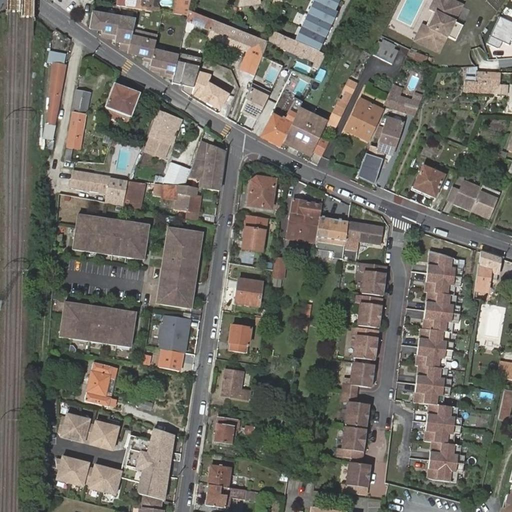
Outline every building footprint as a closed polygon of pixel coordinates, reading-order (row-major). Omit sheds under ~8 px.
[(152,11),(154,0),(117,0),(116,6),(152,11)] [(188,7),(190,1),(183,0),(177,0),(174,15),(186,16),(187,13),(188,7)] [(340,0),(310,0),(310,1),(313,2),(294,43),(305,47),(319,53),(337,13),(334,12),(340,0)] [(459,3),(452,0),(435,0),(430,10),(437,13),(429,28),(423,25),(416,40),(440,52),(448,36),(456,40),(464,25),(452,19),(459,3)] [(135,20),(92,13),(89,30),(102,32),(101,38),(115,40),(114,44),(119,45),(118,52),(127,54),(133,30),(135,20)] [(208,31),(211,22),(195,16),(187,13),(186,16),(185,23),(208,31)] [(511,21),(499,16),(487,41),(499,47),(502,41),(510,44),(511,40),(511,39),(511,21)] [(250,48),(263,53),(266,43),(211,22),(208,31),(250,48)] [(156,36),(133,30),(127,54),(127,56),(151,61),(153,50),(156,36)] [(294,43),(270,33),(268,40),(282,46),(281,48),(301,57),(302,55),(305,47),(294,43)] [(383,44),(378,41),(371,54),(391,64),(398,52),(391,48),(393,45),(385,41),(383,44)] [(305,47),(302,55),(315,61),(313,68),(318,70),(325,56),(305,47)] [(247,57),(260,62),(263,53),(250,48),(247,57)] [(178,56),(153,50),(148,72),(173,78),(178,56)] [(424,62),(425,56),(407,51),(405,57),(424,62)] [(201,59),(178,53),(178,56),(173,78),(172,83),(182,86),(180,91),(190,98),(191,95),(197,71),(201,59)] [(60,63),(62,55),(53,54),(51,62),(60,63)] [(239,71),(254,77),(260,62),(247,57),(245,56),(239,71)] [(59,105),(66,68),(53,63),(49,102),(59,105)] [(212,76),(197,71),(191,95),(219,112),(228,95),(207,83),(212,76)] [(456,81),(455,90),(464,91),(464,92),(506,95),(506,87),(499,87),(500,75),(485,74),(476,74),(475,83),(456,81)] [(335,130),(356,86),(348,82),(327,124),(327,125),(335,130)] [(270,93),(251,83),(239,114),(256,123),(270,93)] [(108,109),(130,118),(138,97),(130,94),(131,92),(129,91),(115,86),(106,108),(108,109)] [(415,96),(393,86),(387,98),(384,105),(393,109),(398,98),(411,104),(415,96)] [(90,94),(77,92),(74,106),(67,148),(81,149),(90,94)] [(421,99),(415,96),(411,104),(398,98),(393,109),(412,119),(421,99)] [(284,138),(302,104),(294,100),(284,120),(272,114),(259,139),(279,149),(282,143),(284,138)] [(368,142),(381,111),(359,101),(346,132),(368,142)] [(49,102),(48,113),(57,115),(59,105),(49,102)] [(128,124),(130,118),(108,109),(105,116),(128,124)] [(421,109),(416,120),(423,123),(428,112),(421,109)] [(327,124),(299,110),(284,138),(282,143),(311,158),(313,154),(327,125),(327,124)] [(47,124),(45,137),(53,138),(57,115),(48,113),(48,115),(47,124)] [(168,122),(169,118),(159,114),(144,153),(155,157),(161,143),(171,146),(179,126),(168,122)] [(402,124),(381,117),(374,139),(380,141),(378,149),(371,147),(368,156),(382,161),(384,155),(391,157),(402,124)] [(180,122),(169,118),(168,122),(179,126),(180,122)] [(329,143),(320,139),(313,154),(322,158),(329,143)] [(224,152),(201,142),(187,178),(203,179),(202,190),(219,191),(224,152)] [(118,149),(114,173),(124,175),(129,151),(118,149)] [(496,169),(501,158),(495,156),(490,167),(496,169)] [(454,205),(471,211),(479,194),(482,187),(489,170),(477,166),(475,171),(473,170),(469,180),(478,184),(476,188),(463,184),(454,205)] [(423,167),(415,186),(424,190),(429,181),(440,186),(444,176),(423,167)] [(74,173),(72,189),(107,195),(106,204),(108,205),(121,208),(128,182),(111,180),(74,173)] [(251,182),(248,206),(270,209),(274,181),(257,178),(251,182)] [(424,190),(415,186),(413,189),(435,198),(440,186),(429,181),(424,190)] [(121,208),(142,211),(147,184),(128,182),(121,208)] [(195,196),(196,189),(184,187),(177,187),(173,209),(175,209),(174,212),(179,212),(179,209),(192,212),(195,196)] [(490,199),(493,192),(482,187),(479,194),(490,199)] [(479,194),(471,211),(489,219),(499,194),(493,192),(490,199),(479,194)] [(195,196),(192,212),(199,213),(201,197),(195,196)] [(319,217),(321,204),(311,203),(304,201),(303,203),(292,201),(287,239),(292,240),(315,243),(315,242),(316,236),(319,217)] [(261,252),(266,218),(247,215),(246,228),(242,249),(261,252)] [(151,228),(80,216),(74,251),(145,263),(151,228)] [(348,222),(319,217),(316,236),(315,242),(345,246),(345,240),(348,222)] [(382,227),(348,222),(345,240),(379,246),(382,227)] [(203,234),(168,229),(159,283),(156,305),(191,311),(195,289),(203,234)] [(458,261),(430,251),(424,293),(427,293),(422,330),(420,329),(415,366),(418,367),(413,403),(428,405),(423,442),(431,443),(426,479),(436,481),(456,484),(457,474),(462,474),(464,457),(459,456),(460,447),(453,446),(454,436),(459,437),(461,419),(457,419),(458,409),(443,407),(444,397),(449,398),(451,381),(446,380),(447,370),(445,370),(446,360),(451,361),(453,344),(448,343),(450,334),(452,334),(453,324),(458,324),(460,307),(455,307),(457,297),(452,296),(453,286),(460,287),(462,270),(457,269),(458,261)] [(499,259),(480,252),(478,265),(475,291),(487,293),(488,281),(496,282),(499,259)] [(383,264),(358,262),(357,269),(363,270),(360,292),(380,293),(382,272),(386,273),(387,264),(383,264)] [(271,284),(271,288),(281,290),(281,286),(281,283),(283,271),(273,270),(273,271),(271,284)] [(241,290),(239,303),(259,306),(262,283),(238,280),(237,290),(241,290)] [(356,325),(376,327),(379,306),(382,307),(383,298),(354,295),(353,303),(359,304),(356,325)] [(136,315),(65,303),(59,338),(131,350),(136,315)] [(191,321),(163,316),(158,350),(186,355),(191,321)] [(375,338),(378,339),(378,331),(350,327),(349,336),(355,336),(352,357),(372,359),(375,338)] [(234,335),(231,335),(229,351),(247,354),(250,330),(235,328),(234,335)] [(511,363),(500,361),(497,377),(511,379),(511,363)] [(93,364),(84,402),(108,408),(116,369),(93,364)] [(368,389),(371,368),(352,366),(349,387),(343,386),(342,395),(340,405),(346,406),(344,425),(364,428),(366,408),(356,406),(357,396),(358,388),(368,389)] [(226,371),(223,391),(228,392),(227,396),(248,399),(249,391),(241,390),(243,373),(226,371)] [(504,391),(497,420),(504,421),(511,392),(504,391)] [(96,423),(95,427),(94,432),(88,431),(89,426),(90,422),(67,416),(66,420),(63,419),(59,435),(62,435),(61,439),(84,445),(85,441),(87,436),(92,438),(91,443),(90,447),(114,453),(119,430),(96,423)] [(221,430),(217,430),(216,441),(231,444),(234,429),(239,430),(240,421),(222,419),(221,430)] [(150,442),(130,437),(124,461),(121,473),(121,474),(120,480),(139,485),(137,495),(163,502),(168,468),(173,436),(153,430),(150,442)] [(361,455),(364,434),(344,432),(341,453),(335,453),(334,459),(364,463),(365,456),(361,455)] [(62,462),(56,461),(58,470),(60,471),(57,482),(83,488),(84,485),(85,480),(91,481),(90,487),(89,490),(115,497),(120,480),(121,474),(121,473),(95,467),(94,471),(93,476),(87,474),(88,469),(89,465),(63,459),(62,462)] [(366,490),(368,467),(352,465),(349,489),(342,488),(342,494),(369,497),(370,490),(366,490)] [(211,466),(209,486),(227,488),(230,469),(211,466)] [(511,511),(511,484),(505,510),(501,509),(500,511),(511,511)] [(245,500),(246,491),(227,488),(209,486),(208,494),(211,495),(210,506),(230,509),(232,499),(245,500)] [(161,511),(163,502),(144,497),(142,510),(141,511),(161,511)]
